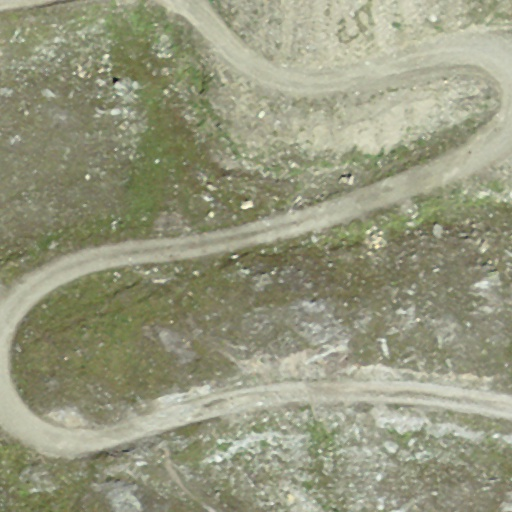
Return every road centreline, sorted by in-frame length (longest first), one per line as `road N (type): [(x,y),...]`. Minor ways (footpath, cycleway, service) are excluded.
road 1 (track): [(511,127),(446,168),(339,209),(67,266),(28,291),(0,331)]
road 2 (track): [(0,400),(32,432),(70,442),(276,392),(406,392),(511,408)]
road 3 (track): [(185,0),(237,55),(276,77),(331,82),(461,53),(492,60),(511,80)]
